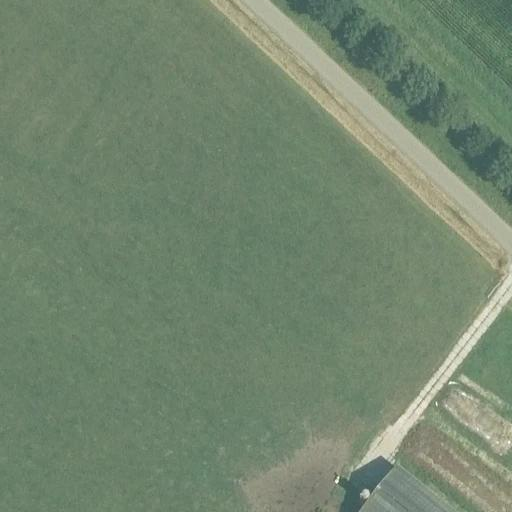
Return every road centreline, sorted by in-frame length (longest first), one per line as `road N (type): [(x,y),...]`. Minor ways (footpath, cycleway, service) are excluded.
road 1 (unclassified): [(511,243),(254,0)]
road 2 (track): [(511,130),(370,0)]
